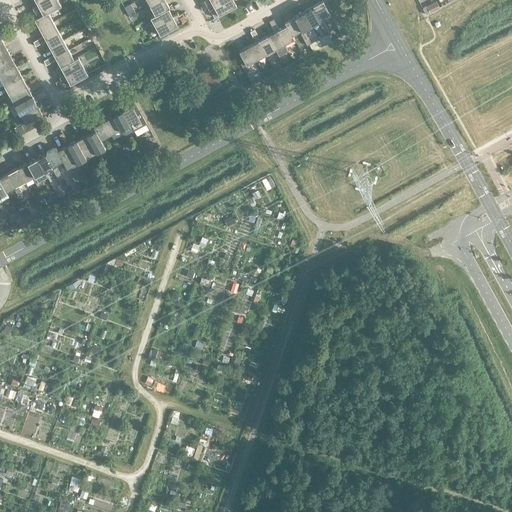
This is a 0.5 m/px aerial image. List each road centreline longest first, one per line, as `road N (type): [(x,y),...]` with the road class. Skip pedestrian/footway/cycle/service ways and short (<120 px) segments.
road 1 (unknown): [(0,261),(400,45)]
road 2 (track): [(133,480),(158,416),(136,385),(134,367),(182,226)]
road 3 (track): [(0,433),(133,480),(126,511)]
road 4 (residential): [(59,102),(200,26)]
